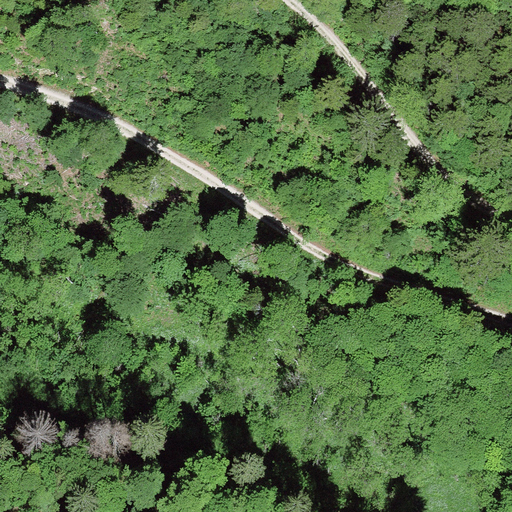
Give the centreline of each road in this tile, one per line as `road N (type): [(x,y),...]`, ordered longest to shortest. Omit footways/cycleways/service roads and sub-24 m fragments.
road 1 (track): [(0,89),(121,123),(208,185),(511,324)]
road 2 (track): [(511,264),(446,223),(346,73),(283,10),(258,0)]
